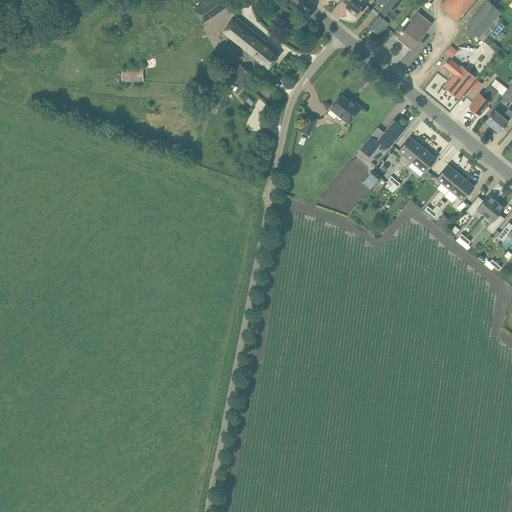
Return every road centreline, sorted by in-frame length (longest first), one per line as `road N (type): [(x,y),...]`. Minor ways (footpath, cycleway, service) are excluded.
road 1 (unclassified): [(204,511),(288,112),(300,83),(342,34)]
road 2 (tertiary): [(511,177),(342,34)]
